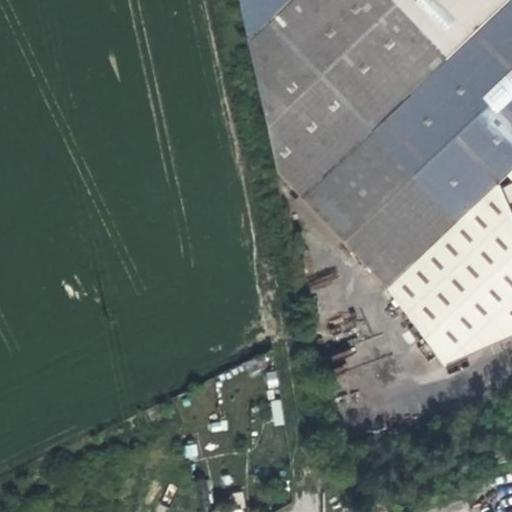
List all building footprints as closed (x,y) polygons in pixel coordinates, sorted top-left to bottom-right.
[(285,0),(241,0),(248,36),(285,0)] [(300,194),(448,52),(397,0),(285,0),(248,36),(276,169),(300,194)] [(511,0),(503,0),(448,52),(300,194),(385,285),(494,181),(511,164),(511,0)] [(397,0),(448,52),(503,0),(397,0)] [(494,181),(385,285),(441,361),(511,329),(511,222),(501,198),(494,181)] [(243,511),(243,499),(210,501),(211,511),(243,511)]
